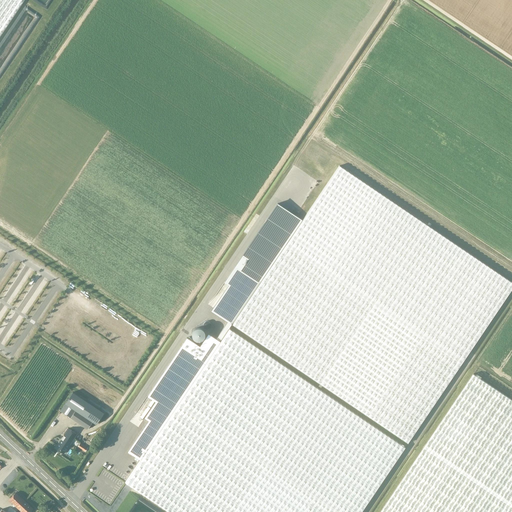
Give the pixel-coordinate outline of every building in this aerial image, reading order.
[(0,0),(0,36),(24,0),(0,0)] [(169,511),(360,511),(405,447),(229,328),(232,324),(408,443),(511,289),(511,284),(339,167),(303,221),(277,205),(235,266),(224,282),(229,285),(211,311),(228,322),(225,325),(216,339),(209,334),(200,346),(187,337),(148,395),(156,400),(145,417),(149,420),(138,436),(139,437),(129,451),(141,459),(125,482),(169,511)] [(204,335),(204,334),(204,332),(204,331),(203,330),(202,329),(201,328),(200,328),(199,328),(197,328),(196,328),(195,328),(194,329),(193,330),(192,331),(192,332),(192,334),(192,335),(192,336),(193,337),(194,338),(195,339),(196,340),(197,340),(199,340),(200,340),(201,339),(202,338),(203,337),(204,336),(204,335)] [(511,511),(511,400),(473,374),(380,511),(511,511)] [(87,429),(92,422),(96,424),(104,413),(73,392),(60,411),(87,429)] [(68,428),(55,448),(64,454),(77,434),(68,428)] [(80,443),(78,446),(85,451),(87,448),(80,443)] [(16,492),(9,500),(21,511),(29,511),(33,509),(16,492)]
